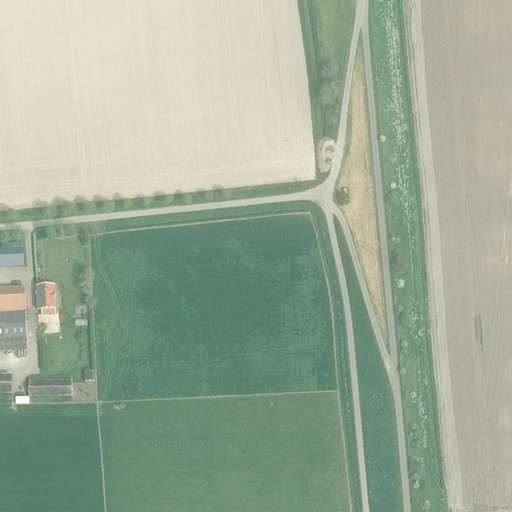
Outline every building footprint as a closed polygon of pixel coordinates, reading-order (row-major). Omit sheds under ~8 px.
[(23,248),(19,248),(19,243),(3,244),(3,249),(0,249),(0,267),(24,266),(23,248)] [(42,316),(52,316),(51,310),(56,309),(55,287),(37,288),(38,310),(42,310),(42,316)] [(27,338),(25,311),(27,311),(25,288),(0,289),(0,336),(0,337),(1,356),(10,356),(10,351),(28,350),(27,338)] [(90,365),(90,375),(100,375),(100,365),(90,365)] [(0,394),(12,394),(12,376),(0,376),(0,394)] [(29,382),(29,396),(72,395),(72,381),(29,382)]
